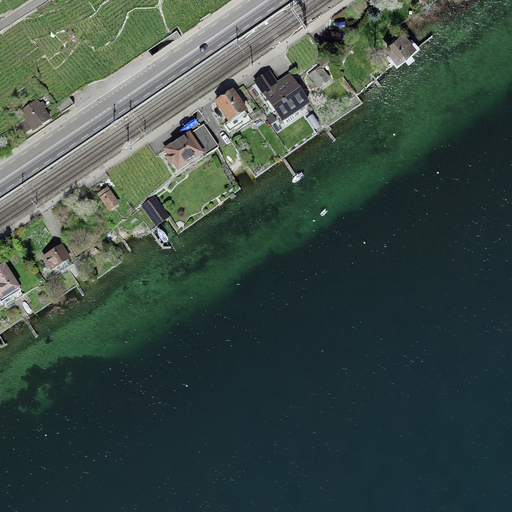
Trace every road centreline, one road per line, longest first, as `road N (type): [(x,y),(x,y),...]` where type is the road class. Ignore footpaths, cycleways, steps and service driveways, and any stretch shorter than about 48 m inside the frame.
road 1 (residential): [(351,0),(0,243)]
road 2 (primary): [(266,0),(0,181)]
